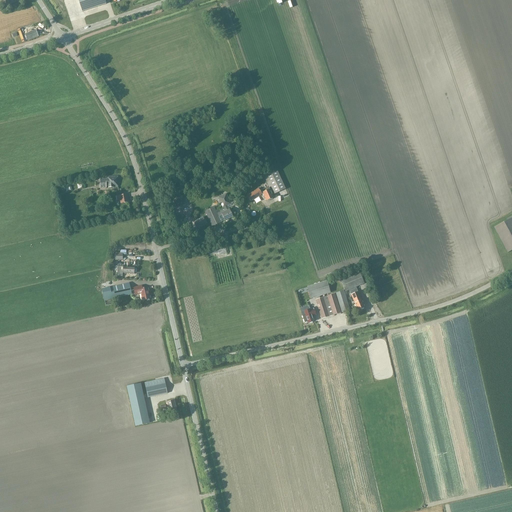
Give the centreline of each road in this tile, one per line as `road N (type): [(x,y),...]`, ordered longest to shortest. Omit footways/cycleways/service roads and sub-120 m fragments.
road 1 (unclassified): [(182,366),(132,155),(61,37)]
road 2 (unclassified): [(182,366),(426,310),(511,275)]
road 3 (unclassified): [(216,511),(182,366)]
road 4 (unknown): [(156,249),(255,224),(264,207)]
